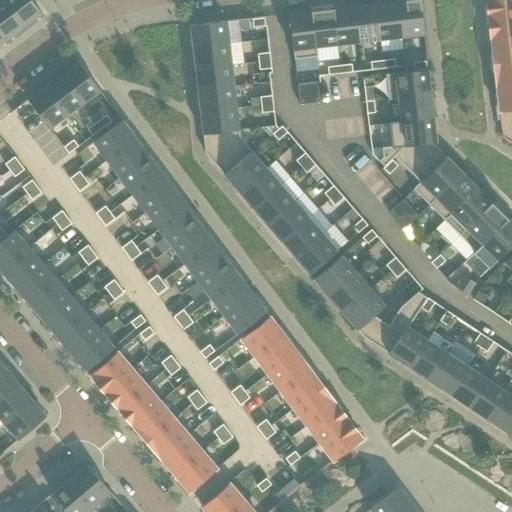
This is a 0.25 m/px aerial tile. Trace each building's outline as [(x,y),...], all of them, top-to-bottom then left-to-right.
[(3,0),(0,0),(0,30),(7,40),(24,27),(3,0)] [(31,0),(3,0),(24,27),(42,14),(31,0)] [(402,38),(424,35),(419,0),(410,0),(398,1),(402,38)] [(487,16),(511,13),(511,0),(485,0),(487,7),(488,13),(487,13),(487,16)] [(402,38),(398,1),(376,4),(380,40),(402,38)] [(380,40),(376,4),(355,7),(359,43),(380,40)] [(359,43),(355,7),(333,9),(337,45),(359,43)] [(312,11),(317,48),(337,45),(333,9),(312,11)] [(312,11),(289,14),(294,60),(295,60),(296,73),(319,70),(317,57),(318,57),(317,48),(312,11)] [(511,13),(487,16),(488,19),(489,19),(490,25),(489,25),(491,40),(511,37),(511,13)] [(265,26),(264,18),(252,20),(253,28),(265,26)] [(193,48),(229,44),(226,21),(190,26),(193,48)] [(511,37),(491,40),(492,55),(493,55),(494,61),(492,61),(493,64),(511,62),(511,37)] [(229,44),(193,48),(195,70),(231,65),(229,44)] [(258,62),(270,61),(269,53),(257,54),(258,62)] [(382,61),(383,69),(395,68),(394,60),(382,61)] [(270,61),(258,62),(259,70),(271,69),(270,61)] [(371,70),(383,69),(382,61),(370,62),(371,70)] [(78,62),(61,75),(83,104),(100,91),(78,62)] [(511,62),(493,64),(493,67),(494,67),(495,73),(494,73),(496,88),(511,86),(511,62)] [(339,66),(340,74),(352,73),(351,64),(339,66)] [(197,91),(234,87),(231,65),(195,70),(197,91)] [(339,66),(327,67),(328,75),(340,74),(339,66)] [(405,72),(385,75),(388,101),(398,100),(398,98),(430,95),(430,92),(428,74),(428,70),(405,72)] [(61,75),(44,87),(66,117),(83,104),(61,75)] [(317,83),(297,85),(299,105),(319,103),(317,83)] [(511,86),(496,88),(498,103),(499,103),(499,109),(498,109),(498,112),(511,110),(511,86)] [(44,87),(27,100),(49,129),(66,117),(44,87)] [(234,87),(197,91),(200,113),(236,108),(234,87)] [(372,87),(364,88),(365,102),(374,101),(372,87)] [(401,121),(401,122),(433,118),(433,116),(432,116),(430,97),(431,97),(430,95),(398,98),(398,100),(401,121)] [(261,105),(273,104),(272,96),(260,97),(261,105)] [(375,113),(374,101),(365,102),(367,114),(375,113)] [(273,104),(261,105),(262,114),(274,112),(273,104)] [(203,134),(239,130),(236,108),(200,113),(203,134)] [(511,110),(498,112),(499,115),(500,115),(503,139),(511,144),(511,110)] [(106,115),(97,123),(101,129),(111,122),(106,115)] [(389,124),(378,125),(381,148),(391,147),(392,147),(404,146),(432,143),(433,144),(436,143),(436,139),(435,140),(433,121),(434,121),(433,118),(401,122),(401,121),(389,123),(389,124)] [(102,136),(93,143),(106,160),(135,138),(122,121),(102,136)] [(97,123),(87,130),(92,136),(101,129),(97,123)] [(287,133),(282,126),(279,129),(272,134),(278,140),(287,133)] [(224,176),(252,152),(240,139),(239,130),(203,134),(205,154),(224,176)] [(135,138),(106,160),(119,178),(148,156),(135,138)] [(73,140),(63,147),(68,154),(78,147),(73,140)] [(433,144),(432,143),(404,146),(394,156),(402,164),(420,182),(421,183),(447,158),(445,157),(433,145),(434,145),(433,144)] [(252,152),(224,176),(238,192),(266,169),(252,152)] [(301,167),(310,159),(305,153),(295,161),(301,167)] [(148,156),(119,178),(125,186),(132,195),(161,173),(148,156)] [(19,163),(14,157),(5,164),(9,171),(19,163)] [(428,205),(461,173),(459,171),(448,160),(448,159),(447,158),(421,183),(420,182),(413,189),(428,205)] [(301,167),(306,173),(315,165),(310,159),(301,167)] [(392,160),(383,169),(389,174),(397,166),(392,160)] [(266,169),(238,192),(252,209),(280,185),(289,177),(275,162),(266,169)] [(19,164),(9,171),(14,177),(24,170),(19,164)] [(74,186),(83,179),(78,172),(69,179),(74,186)] [(161,173),(132,195),(145,213),(175,191),(161,173)] [(444,221),(477,188),(475,186),(474,187),(463,175),(461,173),(428,205),(444,221)] [(74,186),(79,192),(88,185),(83,179),(74,186)] [(32,180),(22,188),(27,194),(36,187),(32,180)] [(266,225),(294,201),(280,185),(252,209),(266,225)] [(329,200),(338,192),(333,186),(324,194),(329,200)] [(36,187),(27,194),(32,201),(41,193),(36,187)] [(444,221),(435,229),(451,244),(459,236),(492,203),(490,201),(489,202),(478,191),(479,190),(477,188),(444,221)] [(175,191),(145,213),(158,230),(188,208),(175,191)] [(338,192),(329,200),(334,206),(343,198),(338,192)] [(294,201),(266,225),(281,242),(308,218),(294,201)] [(459,236),(451,244),(466,260),(472,253),(473,254),(482,245),(481,244),(507,219),(505,217),(493,206),(494,206),(492,203),(459,236)] [(105,206),(95,213),(100,220),(110,213),(105,206)] [(188,208),(158,230),(171,247),(201,225),(188,208)] [(308,218),(281,242),(295,258),(322,234),(331,227),(317,210),(308,218)] [(61,211),(52,218),(57,225),(66,217),(61,211)] [(110,213),(100,220),(105,226),(115,219),(110,213)] [(397,224),(402,230),(412,222),(406,216),(397,224)] [(66,217),(57,225),(62,231),(71,224),(66,217)] [(358,233),(367,225),(362,219),(352,227),(358,233)] [(482,245),(473,254),(487,268),(488,269),(511,245),(511,224),(509,221),(507,219),(481,244),(482,245)] [(201,225),(171,247),(185,265),(214,243),(201,225)] [(376,236),(371,230),(362,238),(367,244),(376,236)] [(7,237),(0,243),(0,271),(0,272),(28,248),(14,231),(7,237)] [(322,234),(295,258),(310,275),(337,251),(322,234)] [(131,241),(121,248),(126,254),(136,247),(131,241)] [(214,243),(185,265),(198,282),(227,260),(214,243)] [(87,245),(78,253),(83,259),(92,252),(87,245)] [(136,247),(126,254),(131,261),(140,254),(136,247)] [(423,253),(432,263),(438,257),(429,247),(423,253)] [(28,248),(0,272),(15,288),(42,264),(28,248)] [(92,252),(83,259),(88,266),(97,258),(92,252)] [(438,257),(432,263),(437,268),(445,261),(440,255),(438,257)] [(328,297),(356,273),(341,256),(314,280),(328,297)] [(391,272),(400,264),(395,258),(386,266),(391,272)] [(227,260),(198,282),(211,300),(240,278),(227,260)] [(42,264),(15,288),(29,305),(57,281),(42,264)] [(400,264),(391,272),(396,278),(405,270),(400,264)] [(342,313),(370,289),(356,273),(328,297),(342,313)] [(157,275),(147,283),(152,289),(162,282),(157,275)] [(475,284),(463,277),(456,289),(467,296),(475,284)] [(240,278),(211,300),(224,317),(253,295),(240,278)] [(109,294),(118,286),(114,280),(104,287),(109,294)] [(57,281),(29,305),(43,322),(71,298),(57,281)] [(162,282),(152,289),(157,295),(166,288),(162,282)] [(109,294),(114,300),(123,293),(118,286),(109,294)] [(373,315),(374,316),(385,306),(370,289),(342,313),(356,330),(373,315)] [(478,291),(472,300),(481,306),(487,297),(478,291)] [(407,327),(408,328),(421,309),(427,298),(418,292),(401,307),(393,318),(388,326),(374,316),(373,315),(356,330),(364,338),(376,346),(388,355),(407,327)] [(253,295),(224,317),(237,334),(266,312),(253,295)] [(71,298),(43,322),(57,338),(85,315),(71,298)] [(427,298),(421,309),(427,313),(434,303),(427,298)] [(178,324),(187,317),(182,310),(173,317),(178,324)] [(446,311),(439,321),(446,326),(453,316),(446,311)] [(85,315),(57,338),(71,355),(99,331),(85,315)] [(140,315),(130,322),(135,329),(145,322),(140,315)] [(178,324),(182,331),(192,323),(187,317),(178,324)] [(270,317),(241,339),(254,357),(284,335),(283,333),(282,333),(270,317)] [(149,327),(139,334),(144,341),(154,333),(149,327)] [(408,328),(407,327),(388,355),(408,368),(427,340),(408,328)] [(99,331),(71,355),(86,372),(113,348),(99,331)] [(427,340),(408,368),(428,381),(446,354),(447,355),(448,354),(453,346),(444,340),(432,332),(427,340)] [(479,348),(486,338),(480,333),(473,343),(479,348)] [(284,335),(254,357),(267,375),(297,353),(285,337),(286,337),(284,335)] [(486,338),(479,348),(486,353),(493,342),(486,338)] [(209,345),(199,352),(204,359),(214,352),(209,345)] [(117,352),(89,376),(104,393),(131,369),(117,352)] [(297,353),(267,375),(280,392),(310,369),(309,367),(308,368),(297,353)] [(446,354),(428,381),(448,394),(466,367),(447,355),(446,354)] [(170,356),(161,363),(166,369),(175,362),(170,356)] [(218,357),(208,364),(213,371),(223,363),(218,357)] [(166,369),(170,376),(180,369),(175,362),(166,369)] [(3,367),(0,368),(0,397),(17,383),(3,367)] [(468,408),(486,381),(466,367),(448,394),(468,408)] [(131,369),(104,393),(118,409),(146,386),(131,369)] [(310,369),(280,392),(293,409),(322,387),(311,372),(312,371),(310,369)] [(486,381),(468,408),(488,421),(506,394),(507,393),(487,380),(486,381)] [(17,383),(0,397),(0,419),(4,424),(31,400),(17,383)] [(146,386),(118,409),(132,426),(160,402),(146,386)] [(234,400),(244,392),(239,386),(229,393),(234,400)] [(322,387),(293,409),(306,426),(336,404),(335,402),(334,402),(322,387)] [(196,390),(187,397),(192,404),(201,397),(196,390)] [(234,400),(239,406),(249,399),(244,392),(234,400)] [(506,394),(488,421),(509,434),(511,429),(511,397),(507,393),(506,394)] [(201,397),(192,404),(196,410),(206,403),(201,397)] [(31,400),(4,424),(18,441),(46,417),(31,400)] [(160,402),(132,426),(146,443),(174,419),(160,402)] [(336,404),(306,426),(320,444),(349,422),(337,406),(338,406),(336,404)] [(174,419),(146,443),(160,459),(188,436),(174,419)] [(265,420),(256,427),(261,434),(270,426),(265,420)] [(349,422),(320,444),(333,462),(363,439),(361,436),(360,437),(349,422)] [(223,425),(213,432),(218,438),(227,431),(223,425)] [(270,426),(261,434),(266,440),(275,433),(270,426)] [(227,431),(218,438),(223,445),(232,438),(227,431)] [(188,436),(160,459),(174,475),(175,476),(202,452),(188,436)] [(202,452),(175,476),(179,481),(189,493),(217,469),(202,452)] [(295,452),(285,459),(290,465),(299,458),(295,452)] [(86,465),(69,479),(93,507),(110,493),(86,465)] [(69,479),(53,494),(67,511),(87,511),(93,507),(69,479)] [(294,479),(284,487),(291,494),(300,486),(294,479)] [(256,487),(261,494),(271,486),(266,480),(256,487)] [(230,484),(202,508),(205,511),(233,511),(245,502),(230,484)] [(511,511),(511,510),(511,486),(499,497),(511,511)] [(284,487),(275,495),(281,502),(291,494),(284,487)] [(398,488),(369,510),(370,511),(402,511),(412,505),(398,488)] [(39,505),(30,511),(61,511),(49,496),(40,505),(39,505)] [(233,511),(252,511),(245,502),(233,511)]
